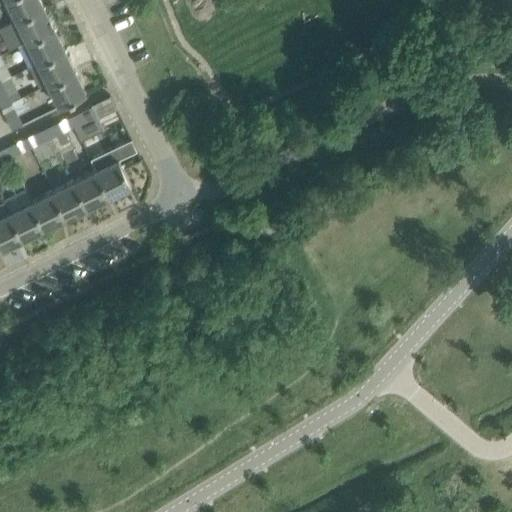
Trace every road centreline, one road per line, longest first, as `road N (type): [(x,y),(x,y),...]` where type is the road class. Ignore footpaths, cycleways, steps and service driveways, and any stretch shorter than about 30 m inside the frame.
road 1 (residential): [(0,290),(183,200),(84,0)]
road 2 (unclassified): [(386,366),(350,406),(178,511)]
road 3 (unclassified): [(511,227),(386,366)]
road 4 (residential): [(386,366),(479,449),(511,445)]
